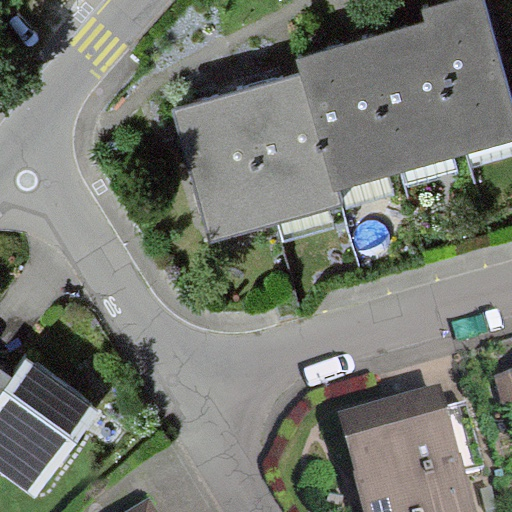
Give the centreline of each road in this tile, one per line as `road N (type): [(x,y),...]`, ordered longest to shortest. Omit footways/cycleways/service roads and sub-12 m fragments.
road 1 (residential): [(511,288),(289,348),(188,398)]
road 2 (residential): [(188,398),(62,212),(6,156)]
road 3 (residential): [(6,156),(141,0)]
road 4 (residential): [(253,511),(188,398)]
